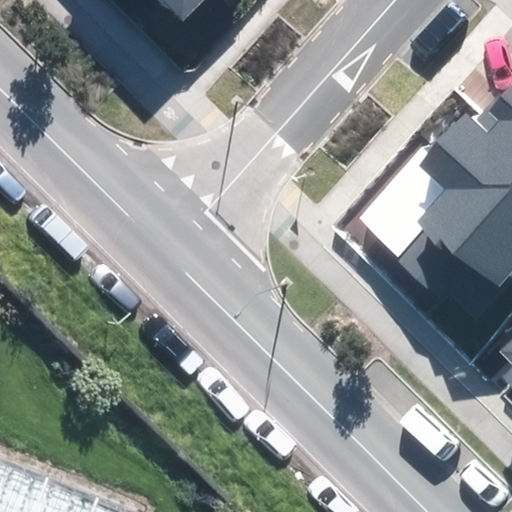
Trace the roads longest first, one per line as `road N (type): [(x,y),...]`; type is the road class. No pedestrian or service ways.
road 1 (residential): [(167,249),(438,511)]
road 2 (residential): [(167,249),(392,0)]
road 3 (residential): [(0,83),(167,249)]
